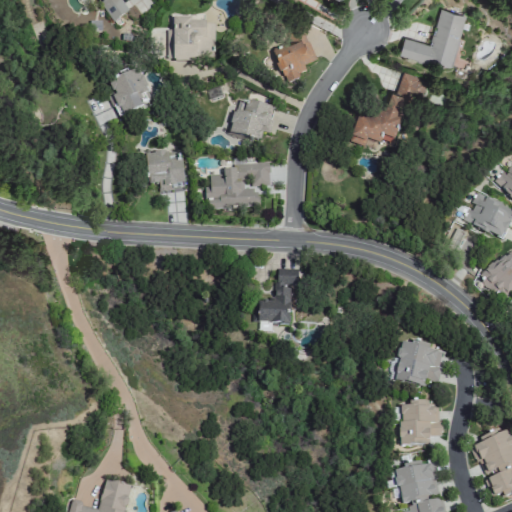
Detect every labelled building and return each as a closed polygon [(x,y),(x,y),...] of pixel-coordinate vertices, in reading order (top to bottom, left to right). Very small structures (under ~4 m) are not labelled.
[(127,13),(119,0),(94,0),(107,24),(127,13)] [(402,39),(398,57),(451,70),(464,17),(438,11),(430,45),(402,39)] [(213,60),(212,22),(187,23),(187,18),(170,18),(171,61),(213,60)] [(313,62),(304,29),(288,33),(291,44),(272,49),(280,82),(305,75),(302,64),(313,62)] [(142,93),(146,92),(139,70),(106,81),(117,116),(146,106),(142,93)] [(376,151),(379,141),(397,146),(418,78),(401,73),(395,93),(389,91),(382,114),(366,109),(363,119),(355,117),(348,142),(376,151)] [(258,141),(260,132),(266,134),(272,108),(236,99),(227,134),(258,141)] [(143,154),(146,186),(156,185),(157,193),(183,190),(180,159),(167,160),(166,152),(143,154)] [(268,188),(267,163),(231,164),(231,170),(220,170),(220,175),(207,175),(208,184),(204,184),(205,210),(258,208),(257,188),(268,188)] [(511,164),(493,180),(511,202),(511,164)] [(511,216),(511,210),(475,194),(468,210),(466,210),(461,222),(501,240),(511,216)] [(511,287),(511,252),(508,249),(477,278),(498,301),(511,287)] [(288,325),(289,289),(296,290),(297,270),(275,269),(273,301),(257,300),(256,324),(288,325)] [(392,382),(422,387),(423,380),(435,382),(440,352),(428,350),(428,346),(399,341),(392,382)] [(397,446),(427,445),(427,437),(440,436),(439,425),(436,425),(436,408),(427,408),(426,401),(406,402),(407,406),(399,406),(399,422),(396,422),(397,446)] [(511,462),(511,451),(507,430),(475,437),(477,446),(472,447),(479,477),(486,475),(491,496),(500,493),(500,496),(511,492),(511,467),(511,463),(511,462)] [(431,463),(389,470),(392,485),(396,484),(400,508),(400,511),(442,511),(440,496),(437,496),(431,463)] [(122,511),(129,486),(102,480),(96,507),(68,501),(65,511),(122,511)]
